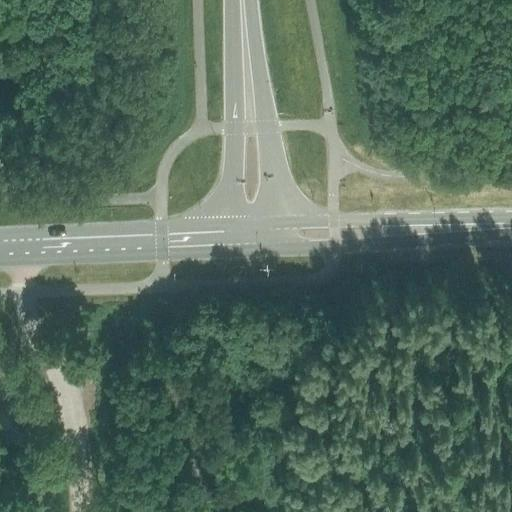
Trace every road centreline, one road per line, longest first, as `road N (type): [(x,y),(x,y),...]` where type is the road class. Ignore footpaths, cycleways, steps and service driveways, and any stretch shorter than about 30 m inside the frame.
road 1 (tertiary): [(253,252),(511,236)]
road 2 (secondary): [(0,262),(253,252)]
road 3 (tertiary): [(511,218),(276,224)]
road 4 (secondary): [(232,226),(0,234)]
road 5 (secondary): [(230,0),(232,226)]
road 6 (secondary): [(276,224),(249,0)]
